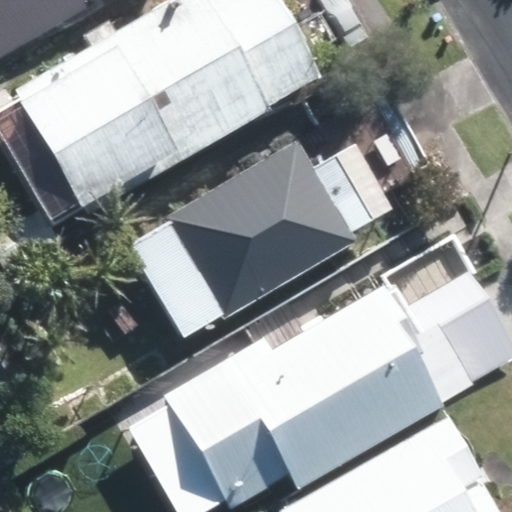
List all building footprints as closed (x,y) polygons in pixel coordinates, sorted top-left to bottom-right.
[(240,0),(172,0),(0,99),(0,185),(34,243),(295,92),(240,0)] [(9,0),(29,31),(79,0),(9,0)] [(291,163),(162,232),(197,298),(327,229),(291,163)] [(354,275),(104,418),(67,439),(108,511),(109,511),(144,493),(154,511),(235,511),(389,419),(427,400),(354,275)] [(0,395),(9,390),(0,374),(0,395)] [(445,511),(389,419),(235,511),(445,511)]
